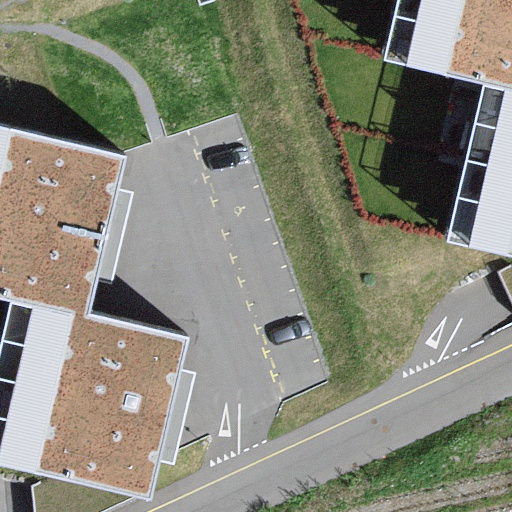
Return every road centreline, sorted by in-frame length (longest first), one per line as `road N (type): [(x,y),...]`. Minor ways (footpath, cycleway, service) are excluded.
road 1 (unknown): [(311,456),(172,35)]
road 2 (residential): [(192,511),(511,363)]
